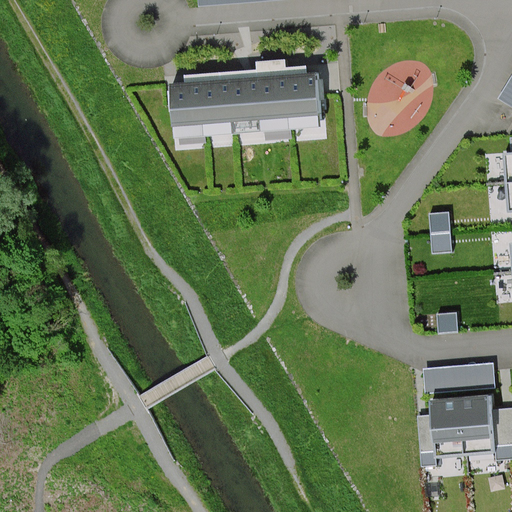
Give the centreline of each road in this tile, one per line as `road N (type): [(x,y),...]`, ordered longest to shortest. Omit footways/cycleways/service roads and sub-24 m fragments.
road 1 (residential): [(511,30),(344,276),(414,349),(511,342)]
road 2 (track): [(150,251),(13,0)]
